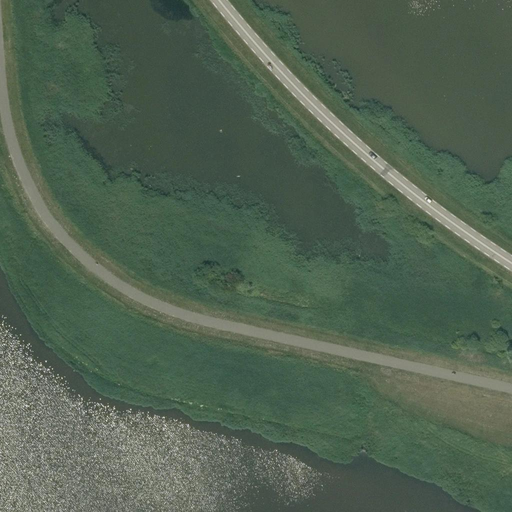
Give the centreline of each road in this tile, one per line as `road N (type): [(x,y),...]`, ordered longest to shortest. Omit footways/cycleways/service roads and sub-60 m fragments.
road 1 (unclassified): [(511,390),(191,317),(132,294),(58,232),(15,156),(0,92)]
road 2 (primary): [(511,264),(388,174),(218,0)]
